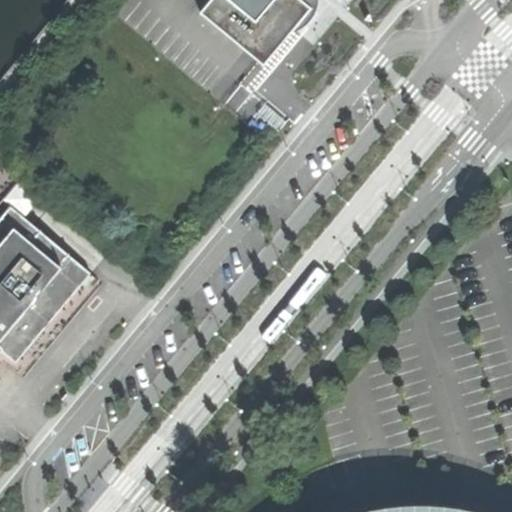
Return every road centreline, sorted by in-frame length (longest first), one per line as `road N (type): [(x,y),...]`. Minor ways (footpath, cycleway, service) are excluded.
road 1 (tertiary): [(450,43),(306,203),(56,511)]
road 2 (tertiary): [(164,511),(511,103)]
road 3 (residential): [(111,511),(440,114)]
